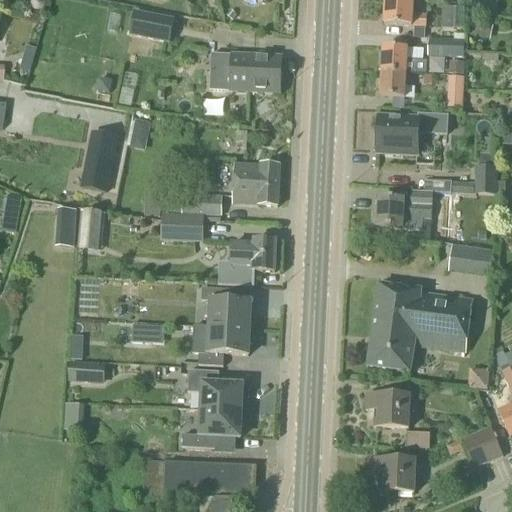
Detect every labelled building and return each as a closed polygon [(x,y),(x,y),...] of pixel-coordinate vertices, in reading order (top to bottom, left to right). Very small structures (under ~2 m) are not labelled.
[(483,0),(471,0),(471,17),(484,18),(483,0)] [(494,0),(489,0),(488,22),(500,23),(502,1),(494,0)] [(412,16),(413,2),(385,1),(384,28),(412,29),(426,30),(426,17),(412,16)] [(463,32),(464,18),(461,17),(461,11),(445,9),(443,30),(463,32)] [(169,47),(174,21),(134,13),(129,39),(169,47)] [(484,47),(500,42),(496,30),(481,35),(484,47)] [(463,60),(464,42),(428,41),(427,59),(463,60)] [(382,75),(406,76),(427,77),(427,63),(407,62),(407,51),(383,49),(382,75)] [(280,97),(281,59),(232,57),(211,56),(210,81),(231,82),(230,95),(280,97)] [(405,101),(406,76),(382,75),(380,100),(405,101)] [(464,80),(448,80),(448,98),(463,98),(464,80)] [(112,83),(99,81),(96,94),(110,97),(112,83)] [(447,138),(448,119),(418,117),(418,119),(378,117),(376,140),(374,141),(373,151),(375,152),(375,157),(417,160),(418,136),(447,138)] [(245,151),(246,131),(236,131),(234,150),(245,151)] [(80,190),(103,194),(114,139),(90,135),(80,190)] [(451,196),(451,197),(474,198),(474,197),(496,198),(497,146),(484,146),(484,156),(478,156),(477,168),(473,168),(473,191),(451,190),(451,184),(424,183),(423,194),(423,195),(432,195),(435,195),(451,196)] [(261,168),(235,167),(232,207),(259,208),(259,209),(278,210),(280,168),(261,167),(261,168)] [(423,195),(423,194),(410,193),(409,205),(404,204),(404,202),(379,201),(378,211),(375,211),(374,229),(402,230),(402,233),(421,234),(421,245),(430,245),(432,195),(423,195)] [(144,218),(160,219),(161,195),(145,195),(144,218)] [(451,214),(451,197),(451,196),(435,195),(434,213),(451,214)] [(222,220),(223,199),(182,197),(182,198),(167,198),(166,213),(181,214),(181,218),(204,219),(222,220)] [(7,200),(5,212),(17,214),(19,202),(7,200)] [(105,216),(81,214),(77,252),(102,255),(105,216)] [(162,217),(161,245),(203,246),(204,219),(181,218),(162,217)] [(74,226),(62,225),(61,249),(72,249),(74,226)] [(275,275),(276,244),(253,243),(253,246),(231,245),(230,265),(219,265),(218,289),(253,290),(254,274),(275,275)] [(490,280),(493,253),(451,248),(448,275),(490,280)] [(466,356),(473,304),(421,297),(422,293),(379,287),(367,370),(410,376),(414,349),(466,356)] [(209,301),(208,327),(256,330),(256,314),(254,314),(254,301),(245,301),(245,291),(204,289),(204,301),(209,301)] [(255,345),(256,330),(208,327),(207,353),(200,353),(200,366),(224,367),(224,357),(252,358),(253,345),(255,345)] [(83,351),(70,350),(70,362),(82,363),(83,351)] [(509,371),(511,370),(511,358),(508,350),(501,353),(509,371)] [(87,365),(69,364),(68,385),(86,386),(87,365)] [(489,371),(471,370),(469,388),(488,389),(489,371)] [(511,370),(509,371),(502,374),(508,388),(511,386),(511,370)] [(199,394),(198,411),(245,413),(246,397),(243,397),(244,384),(219,383),(219,372),(189,372),(188,394),(199,394)] [(409,432),(410,399),(366,397),(366,413),(375,413),(374,430),(409,432)] [(510,442),(511,440),(511,410),(499,416),(510,442)] [(245,413),(198,411),(197,436),(182,436),(182,449),(214,450),(214,454),(235,455),(235,442),(242,442),(242,429),(245,429),(245,413)] [(476,436),(488,466),(503,460),(491,430),(476,436)] [(473,472),(488,466),(476,436),(461,442),(473,472)] [(415,496),(416,464),(372,462),(371,477),(383,478),(382,495),(415,496)] [(210,505),(230,506),(255,507),(256,468),(144,464),(143,477),(122,476),(121,500),(164,503),(210,505)]
